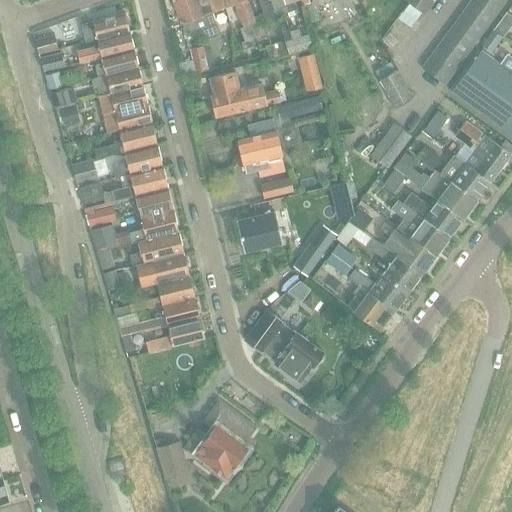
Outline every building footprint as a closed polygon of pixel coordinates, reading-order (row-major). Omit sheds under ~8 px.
[(173,0),(187,36),(201,31),(209,28),(198,0),(173,0)] [(222,0),(198,0),(209,28),(201,31),(203,41),(220,35),(213,13),(226,9),(222,0)] [(252,14),(246,0),(222,0),(226,9),(235,5),(244,28),(241,29),(246,43),(242,44),(244,51),(255,46),(253,40),(256,39),(251,26),(255,24),(252,14)] [(270,0),(246,0),(252,14),(257,12),(252,0),(258,0),(265,19),(276,16),(273,5),(270,0)] [(287,12),(283,0),(270,0),(273,5),(276,16),(287,12)] [(403,0),(424,15),(434,0),(403,0)] [(491,0),(472,0),(472,1),(494,17),(501,7),(491,0)] [(487,27),(494,17),(472,1),(465,10),(487,27)] [(465,10),(457,20),(480,36),(487,27),(465,10)] [(87,43),(98,40),(131,32),(126,14),(82,25),(87,43)] [(457,20),(450,30),(473,46),(480,36),(457,20)] [(305,29),(282,36),(288,57),(311,50),(305,29)] [(450,30),(443,39),(466,56),(473,46),(450,30)] [(491,53),(502,37),(493,31),(482,46),(491,53)] [(81,64),(102,59),(135,51),(131,32),(98,40),(99,47),(78,52),(81,64)] [(35,40),(39,54),(58,49),(54,35),(35,40)] [(459,65),(466,56),(443,39),(436,49),(459,65)] [(192,61),(178,64),(181,76),(195,72),(208,69),(202,45),(189,48),(192,61)] [(436,49),(429,59),(452,75),(459,65),(436,49)] [(99,78),(139,68),(135,51),(102,59),(103,64),(96,66),(99,78)] [(511,136),(511,73),(511,74),(510,73),(511,72),(501,65),(482,51),(452,93),(511,136)] [(60,52),(40,58),(44,72),(64,65),(60,52)] [(312,55),(298,60),(302,73),(316,69),(312,55)] [(511,58),(508,55),(501,65),(511,72),(510,73),(511,74),(511,73),(511,58)] [(445,85),(452,75),(429,59),(422,69),(445,85)] [(389,75),(380,80),(396,109),(412,100),(396,71),(392,64),(385,68),(389,75)] [(98,98),(144,87),(139,68),(99,78),(90,80),(93,91),(97,90),(98,97),(98,98)] [(45,76),(49,90),(63,86),(59,72),(45,76)] [(261,84),(240,89),(235,72),(210,78),(214,95),(210,96),(215,118),(281,102),(278,91),(264,94),(261,84)] [(119,131),(153,123),(144,87),(98,98),(107,134),(119,131)] [(72,88),(51,94),(55,108),(76,102),(72,88)] [(352,109),(357,97),(344,91),(339,103),(352,109)] [(319,95),(276,105),(280,119),(316,111),(317,113),(323,112),(319,95)] [(75,104),(60,108),(62,116),(77,112),(75,104)] [(438,114),(432,122),(442,130),(448,121),(438,114)] [(471,148),(482,133),(466,122),(455,136),(471,148)] [(97,160),(121,154),(158,145),(153,123),(119,131),(123,144),(95,151),(97,160)] [(411,136),(410,135),(394,123),(370,156),(388,168),(411,136)] [(260,178),(285,172),(281,157),(282,157),(277,133),(239,142),(246,174),(259,172),(260,178)] [(465,163),(490,182),(511,155),(485,136),(465,163)] [(126,158),(130,175),(164,167),(158,145),(121,154),(122,159),(126,158)] [(416,156),(429,166),(437,154),(425,145),(416,156)] [(405,151),(394,167),(407,177),(413,169),(419,161),(405,151)] [(490,182),(465,163),(457,157),(454,161),(462,167),(451,182),(477,201),(490,182)] [(93,160),(72,165),(77,183),(97,177),(93,160)] [(164,167),(130,175),(126,176),(128,181),(132,180),(136,197),(169,189),(164,167)] [(394,167),(382,182),(396,192),(407,177),(394,167)] [(438,200),(463,219),(477,201),(451,182),(438,172),(424,190),(438,200)] [(293,192),(289,178),(262,185),(265,199),(293,192)] [(98,182),(78,188),(83,205),(103,199),(98,182)] [(131,245),(147,241),(180,233),(169,189),(136,197),(132,198),(133,202),(136,201),(141,219),(137,220),(138,224),(142,223),(143,229),(128,232),(131,245)] [(402,203),(449,237),(463,219),(438,200),(432,208),(410,192),(402,203)] [(410,237),(436,256),(449,237),(402,203),(398,200),(391,209),(408,221),(405,224),(415,232),(410,237)] [(112,207),(86,214),(90,226),(116,219),(112,207)] [(350,221),(359,227),(364,232),(372,221),(358,210),(350,221)] [(275,212),(236,221),(244,253),(283,243),(275,212)] [(350,221),(337,239),(345,246),(359,227),(350,221)] [(91,230),(95,246),(96,249),(117,243),(112,224),(91,230)] [(295,266),(308,275),(336,236),(323,226),(295,266)] [(382,245),(422,274),(436,256),(410,237),(397,228),(384,245),(383,244),(382,245)] [(133,267),(185,255),(180,233),(147,241),(149,251),(130,255),(133,267)] [(383,274),(408,293),(422,274),(382,245),(372,238),(366,246),(376,253),(377,252),(387,259),(389,256),(394,259),(383,274)] [(347,276),(357,261),(338,247),(327,262),(347,276)] [(97,252),(102,270),(114,267),(109,249),(97,252)] [(134,290),(157,285),(190,276),(185,255),(133,267),(136,280),(132,281),(134,290)] [(394,311),(408,293),(383,274),(376,284),(355,269),(349,278),(355,282),(394,311)] [(103,274),(108,291),(120,288),(115,270),(103,274)] [(196,299),(190,276),(157,285),(161,299),(114,311),(116,319),(132,315),(163,307),(196,299)] [(395,312),(394,311),(355,282),(350,289),(354,292),(346,304),(355,311),(354,312),(380,331),(395,312)] [(313,296),(304,307),(313,314),(322,302),(313,296)] [(131,338),(168,328),(201,319),(196,299),(163,307),(165,318),(120,330),(122,340),(131,338)] [(267,310),(245,340),(262,353),(266,349),(274,356),(271,359),(275,362),(275,363),(300,382),(313,364),(318,364),(322,359),(321,354),(322,352),(298,334),(297,335),(283,324),(267,310)] [(201,319),(168,328),(171,338),(147,344),(149,354),(173,348),(174,349),(206,340),(201,319)] [(135,351),(131,338),(122,340),(126,353),(135,351)] [(247,448),(242,445),(255,428),(218,400),(184,446),(225,477),(247,448)] [(176,406),(158,411),(165,434),(182,429),(176,406)] [(155,448),(164,479),(188,472),(179,441),(155,448)] [(0,503),(9,502),(2,479),(0,479),(0,503)]
